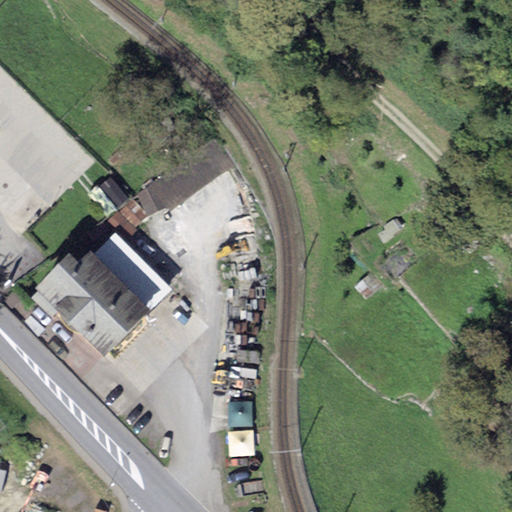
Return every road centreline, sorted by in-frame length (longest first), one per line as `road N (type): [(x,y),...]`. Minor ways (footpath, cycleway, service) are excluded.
road 1 (track): [(511,245),(273,0)]
road 2 (primary): [(174,511),(0,330)]
